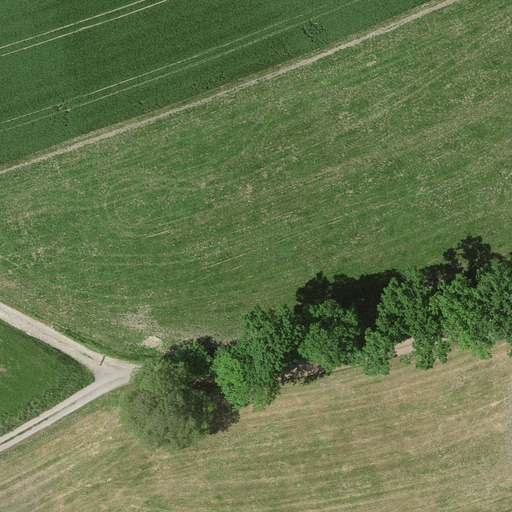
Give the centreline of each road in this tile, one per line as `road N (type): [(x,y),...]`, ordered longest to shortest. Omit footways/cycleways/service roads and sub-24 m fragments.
road 1 (track): [(0,306),(112,377),(196,377),(376,354),(511,303)]
road 2 (track): [(112,377),(0,437)]
